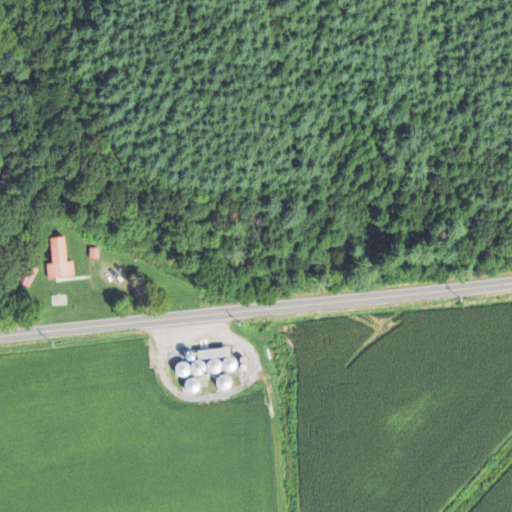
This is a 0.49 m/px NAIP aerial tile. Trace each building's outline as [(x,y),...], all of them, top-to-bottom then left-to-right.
[(46,267),(48,282),(75,278),(73,264),(67,264),(64,239),(49,241),(52,266),(46,267)] [(228,355),(225,356),(223,358),(222,360),(222,362),(222,365),(223,367),(225,369),(227,370),(230,370),(232,370),(234,369),(236,367),(237,364),(237,362),(236,359),(235,357),(233,356),(230,355),(228,355)] [(208,360),(207,362),(206,364),(206,367),(207,369),(209,371),(211,373),(214,373),(216,373),(219,372),(220,370),(222,367),(222,365),(221,362),(220,360),(218,358),(215,357),(213,357),(210,358),(208,360)] [(192,360),(191,362),(190,364),(189,367),(190,370),(191,372),(193,373),(196,374),(199,374),(201,373),(203,372),(205,370),(205,367),(205,365),(204,362),(202,360),(200,359),(198,358),(195,359),(192,360)] [(180,361),(177,362),(176,364),(175,366),(174,369),(175,371),(176,374),(178,375),(181,376),(183,376),(186,375),(188,374),(189,372),(190,370),(190,367),(189,364),(187,362),(185,361),(182,360),(180,361)] [(215,381),(215,384),(216,386),(218,388),(220,389),(223,389),(226,389),(228,388),(230,386),(231,383),(231,381),(230,378),(229,376),(226,374),(224,374),(221,374),(219,375),(217,376),(215,378),(215,381)] [(187,379),(185,382),(184,384),(184,387),(185,389),(187,391),(189,392),(191,393),(193,393),(196,392),(197,390),(199,388),(199,386),(199,383),(198,381),(196,379),(194,378),(191,378),(189,378),(187,379)]
